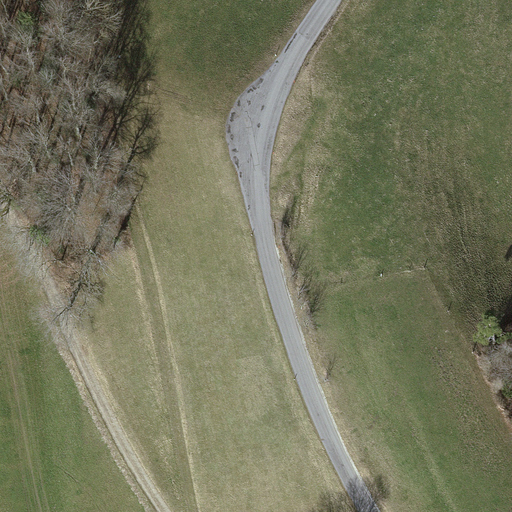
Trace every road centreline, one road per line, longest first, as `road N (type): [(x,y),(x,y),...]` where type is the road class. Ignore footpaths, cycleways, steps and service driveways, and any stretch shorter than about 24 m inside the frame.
road 1 (tertiary): [(363,511),(318,420),(282,318),(256,204),(259,137),(328,0)]
road 2 (track): [(193,511),(107,85)]
road 3 (track): [(164,511),(121,449),(0,172)]
